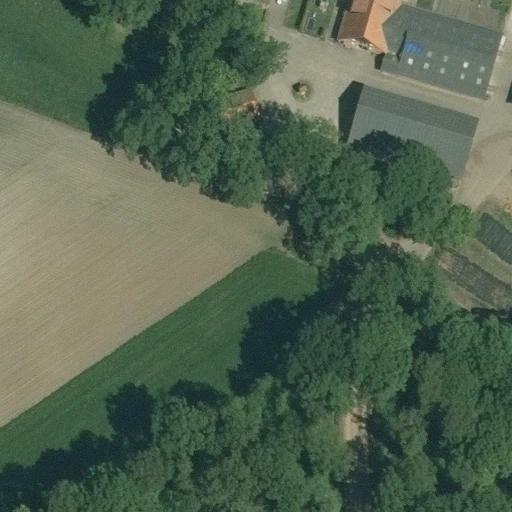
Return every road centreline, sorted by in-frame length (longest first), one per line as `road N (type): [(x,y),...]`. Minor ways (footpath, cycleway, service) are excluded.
road 1 (unclassified): [(359,214),(330,146),(291,106),(256,51),(133,0)]
road 2 (track): [(350,511),(359,214)]
